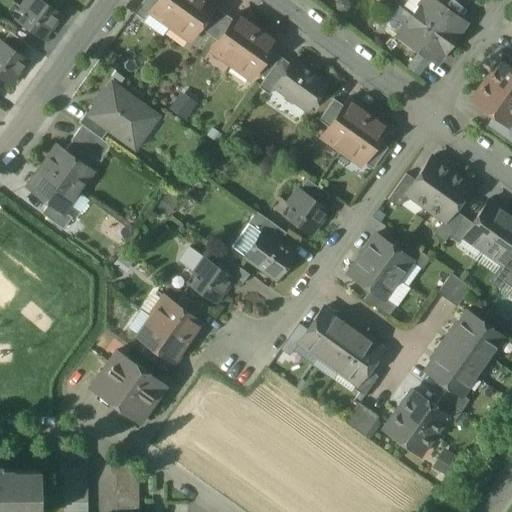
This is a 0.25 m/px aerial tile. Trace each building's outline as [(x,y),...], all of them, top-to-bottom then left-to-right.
[(40,0),(25,0),(20,9),(24,12),(17,22),(42,40),(56,20),(58,21),(62,15),(55,11),(40,0)] [(63,1),(61,0),(40,0),(55,11),(63,1)] [(143,0),(134,13),(144,20),(150,13),(149,12),(157,0),(143,0)] [(157,0),(149,12),(150,13),(169,26),(187,0),(157,0)] [(211,0),(187,0),(169,26),(188,40),(198,27),(213,6),(215,3),(211,0)] [(421,0),(411,15),(450,43),(464,23),(440,5),(432,0),(421,0)] [(213,6),(198,27),(207,34),(222,13),(213,6)] [(222,13),(207,34),(217,41),(232,20),(222,13)] [(217,41),(210,50),(230,64),(256,27),(237,14),(217,41)] [(411,15),(397,35),(436,63),(450,43),(411,15)] [(256,27),(230,64),(249,79),(255,71),(270,50),(276,42),(256,27)] [(29,46),(9,32),(2,42),(22,56),(29,46)] [(0,40),(0,79),(9,86),(23,66),(25,67),(29,61),(22,56),(2,42),(0,40)] [(270,50),(255,71),(264,78),(279,57),(270,50)] [(264,78),(258,87),(268,95),(274,86),(273,86),(289,64),(279,57),(264,78)] [(289,64),(273,86),(274,86),(284,93),(285,97),(292,102),(296,101),(306,109),(325,83),(292,60),(289,64)] [(511,70),(499,61),(485,80),(511,99),(511,70)] [(511,118),(511,99),(485,80),(471,100),(493,116),(507,126),(508,124),(511,118)] [(89,114),(88,115),(108,129),(129,144),(140,129),(145,132),(157,116),(111,83),(89,114)] [(179,91),(171,109),(187,116),(195,98),(179,91)] [(333,99),(318,120),(328,127),(343,106),(333,99)] [(328,127),(321,137),(340,151),(367,113),(348,99),(328,127)] [(108,129),(88,115),(89,114),(86,112),(78,122),(81,125),(101,139),(108,129)] [(367,113),(340,151),(360,165),(362,161),(377,140),(387,127),(367,113)] [(507,126),(493,116),(486,125),(511,143),(511,127),(508,124),(507,126)] [(101,139),(81,125),(70,140),(71,141),(92,156),(99,162),(110,146),(101,139)] [(377,140),(362,161),(372,168),(387,147),(377,140)] [(92,156),(71,141),(64,152),(85,167),(92,156)] [(64,152),(56,146),(41,166),(77,192),(92,172),(85,167),(64,152)] [(414,180),(405,193),(406,194),(424,207),(450,171),(430,157),(414,180)] [(77,192),(41,166),(27,186),(49,202),(62,212),(63,211),(77,192)] [(450,171),(424,207),(443,220),(444,221),(452,209),(469,185),(450,171)] [(405,173),(386,200),(397,207),(406,194),(405,193),(414,180),(405,173)] [(329,195),(306,179),(299,189),(322,205),(329,195)] [(299,189),(298,188),(286,204),(290,207),(283,216),(309,234),(323,215),(324,216),(328,210),(322,205),(299,189)] [(471,223),(462,236),(463,237),(482,250),(507,214),(488,200),(471,223)] [(62,212),(49,202),(41,213),(63,229),(71,217),(63,211),(62,212)] [(452,209),(444,221),(443,220),(432,234),(443,242),(448,235),(462,216),(452,209)] [(262,216),(256,211),(247,223),(254,228),(262,216)] [(511,217),(507,214),(482,250),(500,263),(501,264),(507,255),(511,248),(511,217)] [(285,232),(262,216),(254,228),(261,233),(262,231),(278,242),(285,232)] [(462,216),(448,235),(459,243),(463,237),(462,236),(471,223),(462,216)] [(278,242),(262,231),(261,233),(254,228),(247,223),(231,247),(275,278),(293,253),(278,242)] [(398,250),(375,234),(361,254),(397,279),(410,261),(411,260),(398,250)] [(429,258),(405,241),(398,250),(411,260),(410,261),(422,269),(429,258)] [(249,274),(214,250),(207,259),(233,278),(233,279),(241,285),(249,274)] [(397,279),(361,254),(347,273),(370,289),(383,299),(384,298),(397,279)] [(511,258),(507,255),(501,264),(500,263),(488,281),(498,288),(503,282),(511,269),(511,258)] [(207,259),(202,256),(191,272),(195,275),(188,285),(213,303),(228,283),(229,284),(233,279),(233,278),(207,259)] [(511,269),(503,282),(511,288),(511,269)] [(450,273),(437,293),(446,300),(460,280),(450,273)] [(460,280),(446,300),(456,307),(470,287),(460,280)] [(383,299),(370,289),(363,299),(387,317),(395,306),(384,298),(383,299)] [(203,310),(182,295),(175,305),(196,320),(203,310)] [(175,305),(164,297),(150,316),(187,343),(201,323),(196,320),(175,305)] [(307,329),(298,342),(299,343),(317,356),(342,321),(323,307),(307,329)] [(502,337),(467,312),(453,331),(488,356),(502,337)] [(187,343),(150,316),(136,336),(147,344),(168,359),(173,362),(187,343)] [(342,321),(317,356),(337,370),(362,335),(342,321)] [(298,323),(280,349),(289,356),(299,343),(298,342),(307,329),(298,323)] [(488,356),(453,331),(439,351),(474,376),(488,356)] [(362,335),(337,370),(356,384),(357,384),(368,369),(381,349),(362,335)] [(168,359),(147,344),(140,353),(161,369),(168,359)] [(164,385),(115,350),(90,386),(138,421),(164,385)] [(474,376),(439,351),(425,371),(448,387),(460,395),(461,395),(474,376)] [(368,369),(357,384),(356,384),(353,388),(363,395),(377,376),(368,369)] [(460,395),(448,387),(441,397),(461,410),(468,400),(461,395),(460,395)] [(434,406),(411,390),(397,410),(433,435),(446,417),(447,415),(434,406)] [(461,410),(441,397),(434,406),(447,415),(446,417),(453,421),(461,410)] [(358,403),(344,422),(354,429),(368,410),(358,403)] [(368,410),(354,429),(364,436),(378,417),(368,410)] [(433,435),(397,410),(383,429),(419,455),(433,435)] [(87,511),(87,445),(64,445),(64,511),(87,511)] [(133,462),(110,462),(110,474),(114,473),(133,473),(133,462)] [(39,511),(39,470),(12,470),(12,469),(1,469),(1,465),(0,465),(0,511),(39,511)] [(133,473),(114,473),(115,511),(138,511),(138,473),(133,473)]
